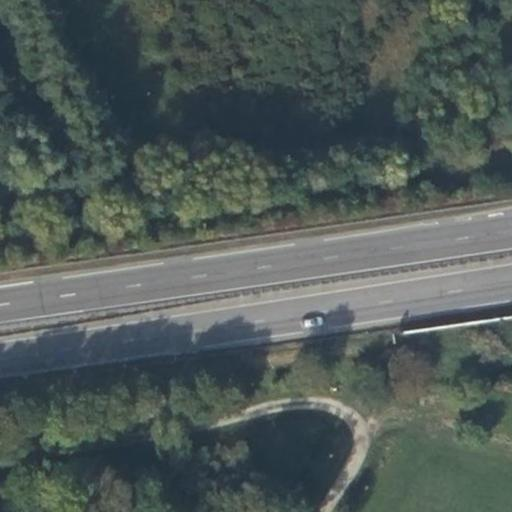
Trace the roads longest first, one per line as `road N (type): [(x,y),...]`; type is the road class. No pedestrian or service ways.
road 1 (trunk): [(511,228),(0,308)]
road 2 (trunk): [(0,363),(511,289)]
road 3 (track): [(363,434),(336,408),(289,401),(125,438),(0,453)]
